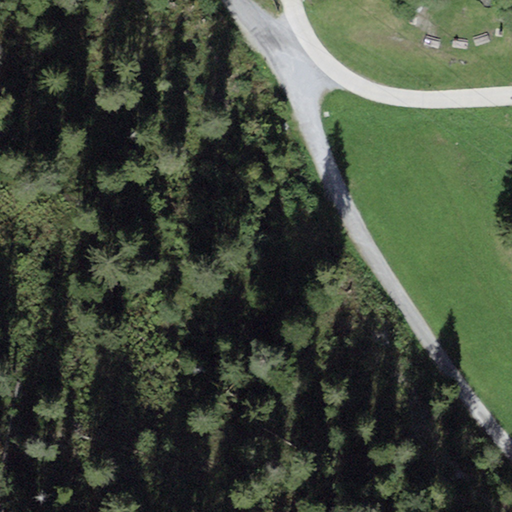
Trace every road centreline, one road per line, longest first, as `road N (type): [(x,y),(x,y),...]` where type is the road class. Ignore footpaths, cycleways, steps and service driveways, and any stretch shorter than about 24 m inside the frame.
road 1 (track): [(304,64),(316,137),(350,213),(392,289),(511,448)]
road 2 (unclassified): [(304,64),(396,98),(511,96)]
